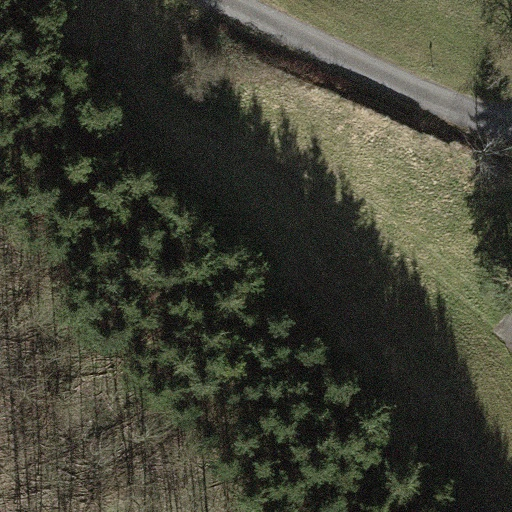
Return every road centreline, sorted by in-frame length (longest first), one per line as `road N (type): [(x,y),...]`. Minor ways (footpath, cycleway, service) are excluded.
road 1 (track): [(126,0),(130,79),(195,176),(375,361),(486,511)]
road 2 (track): [(219,0),(459,110),(511,123)]
